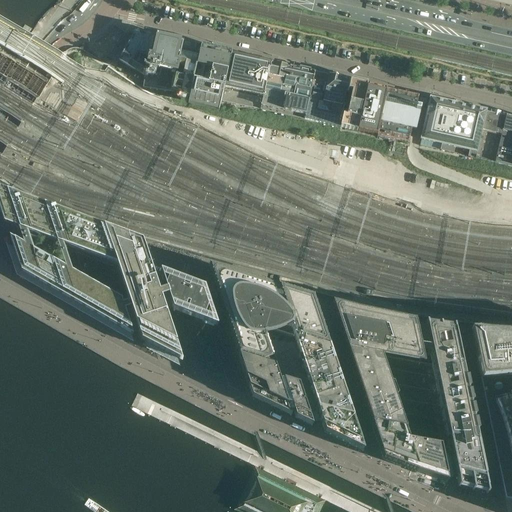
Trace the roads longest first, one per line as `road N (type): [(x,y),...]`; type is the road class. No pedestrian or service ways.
road 1 (unclassified): [(144,20),(511,103)]
road 2 (unclassified): [(373,469),(247,408),(210,277)]
road 3 (primary): [(295,0),(511,53)]
road 4 (unclassified): [(210,277),(0,209)]
road 5 (unclassified): [(499,511),(466,337)]
road 6 (unclassified): [(373,469),(330,312)]
road 7 (primary): [(511,34),(373,0)]
road 8 (unclassified): [(466,337),(330,312)]
road 9 (secondary): [(0,110),(40,40),(81,0)]
road 10 (unclassified): [(330,312),(210,277)]
